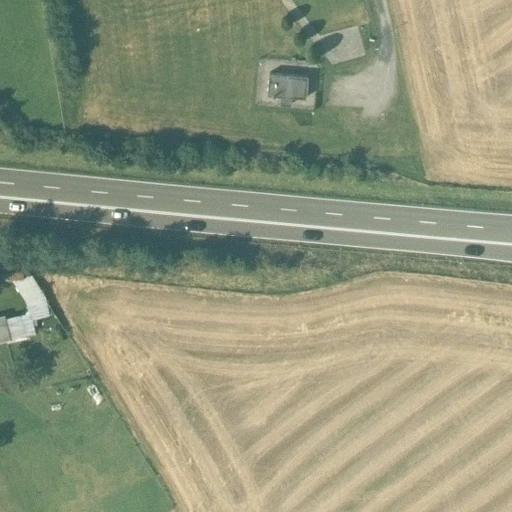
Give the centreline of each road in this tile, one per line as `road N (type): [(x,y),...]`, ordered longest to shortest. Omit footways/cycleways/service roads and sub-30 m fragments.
road 1 (trunk): [(511,229),(0,180)]
road 2 (trunk): [(0,205),(511,252)]
